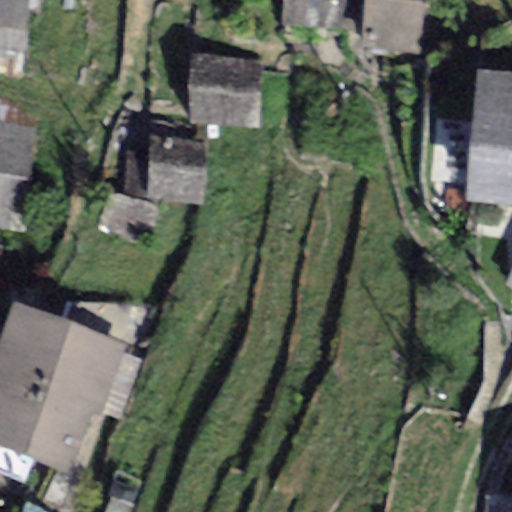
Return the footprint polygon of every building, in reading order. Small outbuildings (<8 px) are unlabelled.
[(28,0),(0,0),(0,29),(27,31),(28,0)] [(424,0),(284,0),(283,39),(423,45),(424,0)] [(256,61),(187,61),(187,128),(256,128),(256,61)] [(511,81),(475,80),(468,213),(511,215),(511,81)] [(39,132),(0,127),(0,233),(27,236),(39,132)] [(202,145),(146,144),(145,200),(201,202),(202,145)] [(153,211),(111,201),(99,231),(151,247),(153,211)] [(121,352),(18,314),(0,363),(0,461),(71,488),(121,352)]
